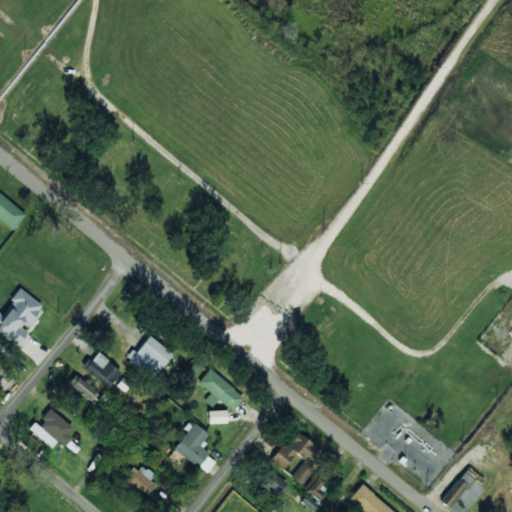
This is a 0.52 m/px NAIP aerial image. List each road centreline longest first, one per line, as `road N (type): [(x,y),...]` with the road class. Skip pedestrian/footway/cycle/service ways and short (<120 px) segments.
road 1 (tertiary): [(0,151),(436,511)]
road 2 (residential): [(132,261),(15,409),(8,432)]
road 3 (residential): [(289,391),(195,511)]
road 4 (residential): [(8,432),(99,511)]
